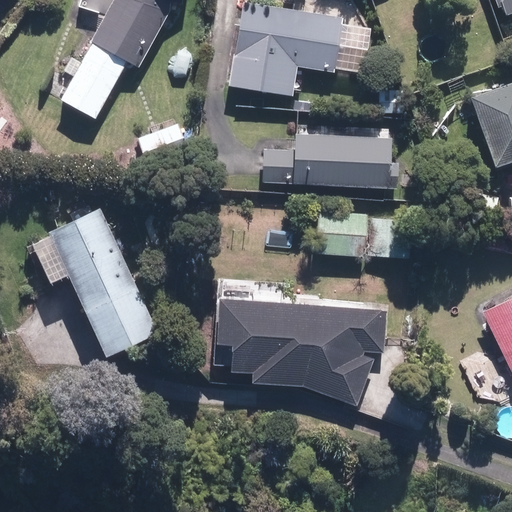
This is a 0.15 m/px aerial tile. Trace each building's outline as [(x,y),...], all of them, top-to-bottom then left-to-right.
[(123,59),(134,66),(166,10),(167,2),(181,3),(181,0),(109,0),(87,40),(91,41),(58,99),(90,117),(123,59)] [(511,0),(491,0),(494,7),(498,5),(501,13),(511,9),(511,0)] [(339,22),(240,4),(225,83),(288,95),(293,64),(329,71),(339,22)] [(511,81),(465,98),(489,165),(511,156),(511,81)] [(377,91),(377,113),(400,113),(400,91),(377,91)] [(175,124),(135,139),(143,159),(183,144),(175,124)] [(262,150),(261,180),(394,187),(395,164),(386,163),(387,137),(292,133),(291,151),(262,150)] [(81,311),(100,354),(152,331),(98,209),(46,232),(48,236),(30,243),(47,281),(64,273),(81,311)] [(317,211),(314,253),(366,256),(368,214),(317,211)] [(412,221),(371,218),(368,255),(410,258),(412,221)] [(511,296),(480,312),(511,377),(511,296)] [(386,311),(220,298),(215,344),(232,346),(231,372),(253,372),(253,383),(303,386),(358,406),(365,386),(375,359),(363,356),(365,352),(384,353),(386,311)]
